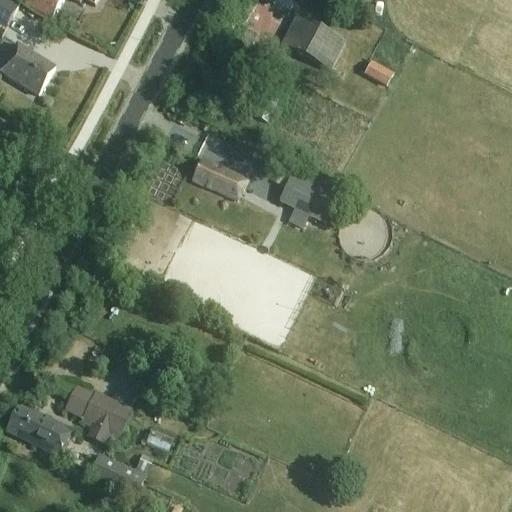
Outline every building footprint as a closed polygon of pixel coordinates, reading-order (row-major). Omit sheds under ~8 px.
[(0,0),(0,28),(5,32),(17,11),(0,0)] [(98,8),(102,0),(31,0),(29,4),(54,20),(66,0),(65,0),(75,0),(83,5),(86,0),(98,8)] [(267,55),(274,42),(273,41),(294,0),(255,0),(242,26),(257,34),(251,46),(267,55)] [(25,17),(53,33),(58,25),(30,8),(25,17)] [(331,75),(346,46),(297,20),(282,49),(331,75)] [(41,97),(57,71),(20,47),(4,73),(41,97)] [(389,89),(397,76),(374,63),(366,76),(389,89)] [(237,205),(247,183),(202,162),(192,183),(237,205)] [(333,200),(290,179),(278,205),(321,225),(333,200)] [(172,391),(177,379),(149,366),(144,378),(152,382),(149,388),(161,394),(164,388),(172,391)] [(209,408),(214,398),(192,386),(187,396),(209,408)] [(120,446),(135,417),(80,389),(67,416),(83,424),(82,427),(120,446)] [(28,419),(14,412),(7,428),(31,439),(29,443),(58,457),(69,432),(30,414),(28,419)] [(147,477),(154,463),(142,458),(136,472),(147,477)] [(137,502),(146,480),(100,459),(90,481),(137,502)]
